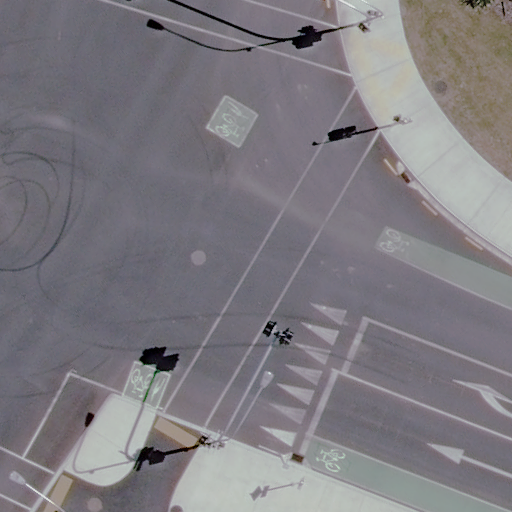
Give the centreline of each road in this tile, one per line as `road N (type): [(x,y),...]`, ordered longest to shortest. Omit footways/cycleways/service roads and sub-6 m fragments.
road 1 (secondary): [(511,405),(0,201)]
road 2 (tertiary): [(0,201),(108,0)]
